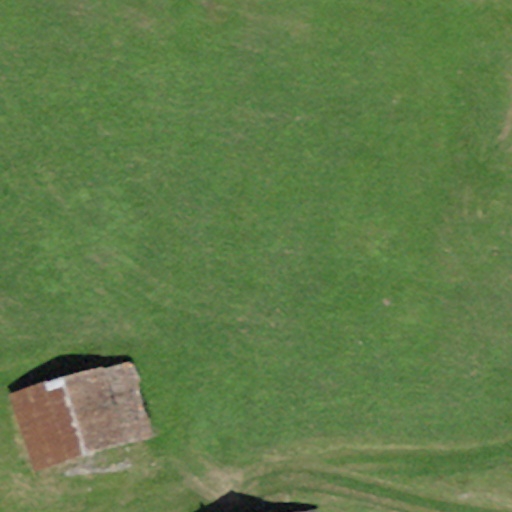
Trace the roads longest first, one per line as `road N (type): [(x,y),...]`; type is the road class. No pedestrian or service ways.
road 1 (track): [(457,511),(313,478),(59,511)]
road 2 (track): [(259,480),(323,464),(511,451)]
